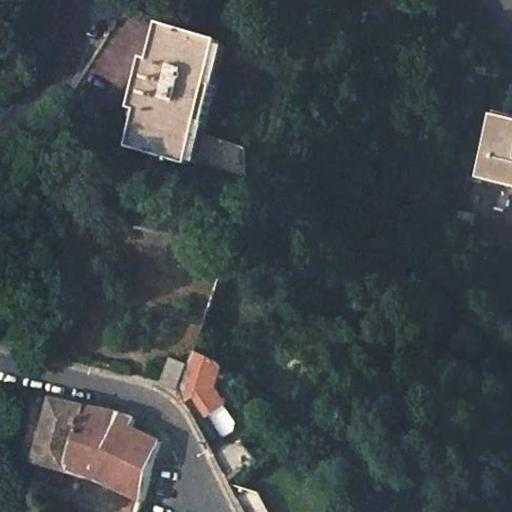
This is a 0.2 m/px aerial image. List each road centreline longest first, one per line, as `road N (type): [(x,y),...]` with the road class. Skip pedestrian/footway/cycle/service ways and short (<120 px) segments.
road 1 (unclassified): [(216,511),(181,427),(155,406),(0,362)]
road 2 (unclassified): [(0,143),(34,118),(64,76),(80,0)]
